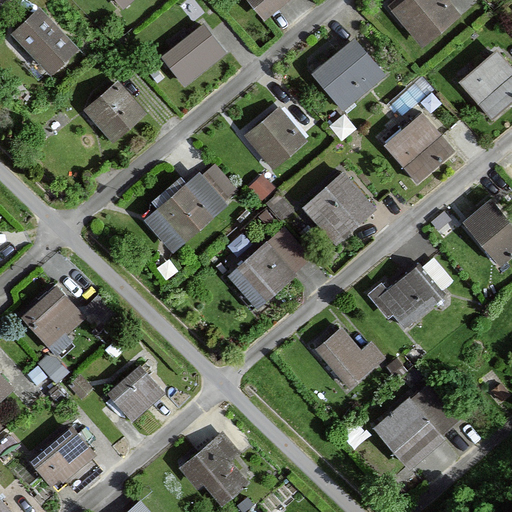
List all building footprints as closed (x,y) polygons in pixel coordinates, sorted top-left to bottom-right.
[(108,0),(118,12),(133,0),(108,0)] [(286,0),(241,0),(260,22),(286,0)] [(416,47),(455,17),(442,0),(401,0),(387,11),(416,47)] [(75,49),(37,8),(8,34),(46,76),(75,49)] [(157,58),(179,86),(220,53),(198,25),(157,58)] [(339,109),(382,74),(351,36),(308,71),(339,109)] [(488,119),(511,98),(511,73),(493,51),(456,82),(488,119)] [(106,143),(142,111),(115,80),(78,111),(106,143)] [(240,136),(265,168),(301,141),(275,109),(240,136)] [(414,183),(452,151),(419,112),(381,144),(414,183)] [(170,252),(225,199),(194,168),(140,221),(170,252)] [(331,244),(372,209),(340,172),(299,207),(331,244)] [(460,222),(497,264),(511,250),(511,221),(489,196),(460,222)] [(222,278),(252,310),(306,260),(277,228),(222,278)] [(423,261),(444,284),(456,272),(435,250),(423,261)] [(378,280),(362,295),(385,320),(389,317),(401,330),(441,296),(413,264),(385,288),(378,280)] [(60,332),(81,311),(53,283),(17,319),(52,354),(67,339),(60,332)] [(311,349),(346,387),(380,355),(368,341),(358,350),(336,326),(311,349)] [(127,420),(160,392),(136,364),(103,392),(127,420)] [(0,399),(11,390),(0,376),(0,399)] [(369,427),(405,469),(442,438),(438,434),(458,417),(427,381),(407,398),(405,395),(369,427)] [(51,488),(92,455),(69,425),(27,458),(51,488)] [(235,453),(218,432),(173,468),(190,489),(198,482),(215,504),(244,482),(227,460),(235,453)] [(0,511),(9,511),(0,501),(0,511)]
